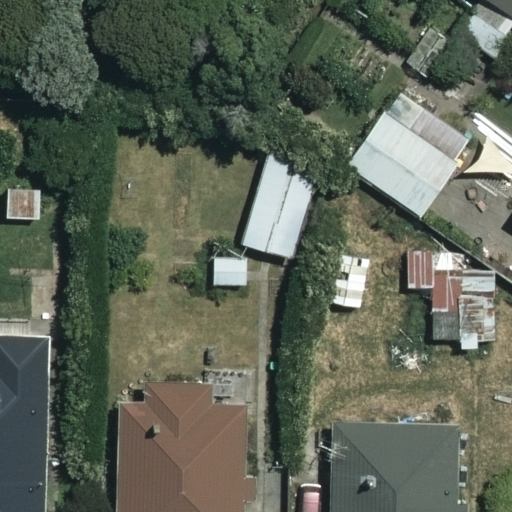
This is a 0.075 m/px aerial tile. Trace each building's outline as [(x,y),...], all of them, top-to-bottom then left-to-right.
[(511,0),(467,0),(450,25),(493,55),(511,27),(511,0)] [(465,138),(388,86),(338,161),(415,213),(465,138)] [(314,164),(263,149),(236,242),(288,256),(314,164)] [(463,293),(462,251),(427,252),(427,295),(403,295),(404,338),(482,337),(482,293),(463,293)] [(261,266),(209,254),(198,300),(250,312),(261,266)] [(37,511),(42,330),(0,329),(0,511),(37,511)] [(235,511),(238,379),(111,377),(109,511),(235,511)] [(443,511),(443,426),(323,426),(323,511),(443,511)]
